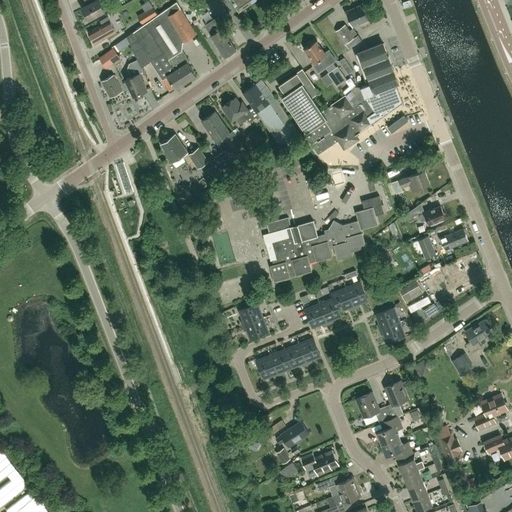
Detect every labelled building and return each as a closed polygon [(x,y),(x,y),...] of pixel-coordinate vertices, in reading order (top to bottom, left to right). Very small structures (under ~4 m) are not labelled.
[(89,20),(111,7),(107,0),(94,0),(95,0),(82,7),(89,20)] [(253,0),(232,0),(239,10),(253,0)] [(132,33),(131,32),(126,36),(141,67),(151,61),(163,79),(169,76),(176,88),(195,75),(188,63),(190,62),(182,50),(183,42),(196,33),(177,2),(160,14),(160,13),(153,18),(132,33)] [(353,26),(369,19),(363,4),(346,11),(353,26)] [(157,14),(153,6),(138,16),(143,23),(157,14)] [(109,20),(107,16),(100,20),(102,23),(88,32),(95,43),(109,35),(116,30),(109,20)] [(227,35),(216,18),(205,25),(225,56),(236,49),(231,42),(234,40),(229,33),(227,35)] [(350,30),(345,24),(335,31),(348,49),(361,39),(352,28),(350,30)] [(325,53),(316,41),(305,49),(315,63),(313,64),(319,72),(336,60),(329,49),(325,53)] [(365,97),(352,106),(345,96),(329,107),(329,106),(322,111),(312,97),(319,92),(303,69),(279,85),(285,94),(282,97),(306,132),(304,134),(318,154),(339,140),(345,148),(359,138),(356,134),(403,102),(398,89),(396,84),(380,43),(359,51),(370,82),(361,86),(365,97)] [(106,53),(113,63),(120,58),(113,48),(106,53)] [(107,67),(113,63),(106,53),(100,57),(107,67)] [(348,74),(353,70),(344,58),(339,61),(343,67),(348,74)] [(337,86),(347,79),(337,66),(327,73),(337,86)] [(133,96),(147,89),(139,73),(125,79),(133,96)] [(110,97),(122,90),(113,74),(102,81),(110,97)] [(211,82),(207,84),(212,92),(216,89),(211,82)] [(256,111),(259,115),(283,149),(302,136),(280,106),(278,106),(264,87),(260,90),(255,83),(243,91),(254,106),(253,107),(256,112),(256,111)] [(256,112),(253,107),(252,106),(248,109),(242,101),(239,103),(235,97),(222,106),(227,112),(225,113),(231,121),(237,117),(243,126),(249,121),(249,122),(259,115),(256,111),(256,112)] [(230,132),(215,111),(201,120),(219,146),(219,145),(223,151),(215,157),(228,175),(242,165),(233,152),(243,145),(232,130),(230,132)] [(392,132),(408,120),(404,115),(388,127),(392,132)] [(187,151),(175,134),(168,139),(168,138),(162,141),(163,143),(161,144),(166,150),(164,151),(172,162),(187,151)] [(197,168),(208,161),(199,147),(188,154),(197,168)] [(431,184),(425,169),(392,182),(396,193),(403,190),(401,187),(410,184),(413,191),(431,184)] [(220,181),(216,176),(212,179),(215,184),(220,181)] [(286,228),(288,232),(289,237),(272,242),(278,263),(270,265),(275,281),(312,270),(310,262),(332,256),(330,248),(334,247),(338,259),(353,254),(352,250),(367,246),(362,229),(379,224),(376,215),(385,212),(380,195),(362,200),(364,209),(356,211),(358,220),(343,224),(334,219),(329,228),(330,230),(325,231),(326,233),(318,235),(313,220),(286,228)] [(436,221),(446,217),(441,204),(424,211),(421,203),(394,221),(396,225),(409,217),(409,218),(420,212),(421,213),(419,214),(422,220),(427,218),(429,224),(430,223),(431,225),(437,222),(436,221)] [(275,231),(272,221),(267,223),(270,232),(275,231)] [(447,254),(453,251),(451,247),(468,240),(463,228),(440,237),(447,254)] [(425,258),(436,253),(429,235),(418,239),(425,258)] [(463,262),(441,271),(446,285),(469,277),(463,262)] [(446,266),(444,264),(436,268),(434,264),(424,269),(427,275),(446,266)] [(406,302),(423,292),(416,280),(399,290),(406,302)] [(346,287),(354,308),(359,306),(358,303),(368,299),(361,281),(346,287)] [(349,310),(354,308),(346,287),(332,293),(334,298),(339,310),(348,307),(349,310)] [(341,315),(339,310),(334,298),(319,303),(328,324),(333,322),(331,318),(341,315)] [(243,325),(263,317),(257,303),(239,310),(243,319),(240,320),(243,325)] [(323,326),(328,324),(319,303),(305,309),(312,326),(321,323),(323,326)] [(379,329),(399,321),(393,307),(375,314),(379,323),(377,324),(379,329)] [(263,317),(243,325),(245,330),(247,329),(251,339),(269,331),(263,317)] [(481,338),(483,337),(484,338),(492,333),(489,328),(491,326),(491,324),(488,319),(486,318),(478,323),(479,324),(474,327),(481,338)] [(399,321),(379,329),(381,334),(383,333),(387,343),(405,336),(399,321)] [(466,343),(471,352),(482,346),(478,340),(481,338),(474,327),(473,326),(466,330),(471,340),(466,343)] [(299,343),(307,364),(312,362),(311,359),(320,355),(313,337),(299,343)] [(302,366),(307,364),(299,343),(284,349),(292,367),(301,363),(302,366)] [(283,370),(292,367),(284,349),(270,354),(279,375),(284,373),(283,370)] [(273,377),(279,375),(270,354),(256,360),(255,358),(248,361),(251,370),(259,367),(263,379),(272,375),(273,377)] [(461,374),(471,367),(463,354),(453,361),(460,371),(461,374)] [(391,418),(398,415),(403,413),(399,402),(408,398),(400,380),(386,386),(393,403),(386,406),(391,418)] [(391,418),(386,406),(379,408),(373,391),(355,398),(363,417),(375,412),(380,423),(386,420),(391,418)] [(493,414),(507,408),(501,394),(481,402),(486,413),(475,418),(479,428),(496,421),(493,414)] [(381,422),(384,429),(378,432),(382,443),(400,436),(397,429),(403,427),(398,415),(391,418),(386,420),(381,422)] [(269,436),(285,424),(282,419),(265,430),(269,436)] [(289,445),(296,440),(298,441),(301,438),(301,437),(307,433),(300,422),(276,438),(279,443),(285,440),(289,445)] [(454,439),(450,430),(437,435),(444,450),(459,444),(457,438),(454,439)] [(511,437),(504,441),(501,434),(484,441),(488,452),(500,447),(504,459),(511,455),(511,437)] [(403,444),(400,436),(382,443),(387,455),(393,452),(396,459),(401,457),(413,452),(408,442),(403,444)] [(0,459),(8,452),(0,441),(0,459)] [(449,464),(462,459),(458,450),(461,449),(459,444),(444,450),(449,464)] [(294,454),(299,450),(296,446),(291,449),(294,454)] [(279,465),(283,462),(290,458),(283,448),(277,452),(273,455),(279,465)] [(307,472),(316,469),(318,475),(327,471),(326,470),(338,464),(336,459),(336,457),(335,453),(333,453),(332,450),(314,458),(312,453),(301,457),(307,472)] [(435,463),(440,461),(437,453),(432,455),(435,463)] [(404,475),(419,470),(419,469),(424,467),(422,461),(416,463),(414,457),(399,463),(404,475)] [(21,486),(29,479),(14,460),(0,472),(0,484),(4,489),(16,479),(21,486)] [(286,466),(292,474),(298,470),(292,461),(286,466)] [(443,468),(440,461),(435,463),(438,470),(443,468)] [(409,487),(424,481),(419,470),(404,475),(409,487)] [(340,493),(357,486),(353,477),(342,481),(339,474),(316,484),(319,490),(336,484),(340,493)] [(441,488),(447,486),(444,478),(438,480),(441,488)] [(413,499),(428,493),(424,481),(409,487),(413,499)] [(333,496),(336,505),(337,506),(361,496),(357,486),(340,493),(333,496)] [(447,486),(441,488),(444,495),(449,493),(447,486)] [(428,493),(413,499),(418,511),(433,505),(428,493)]
